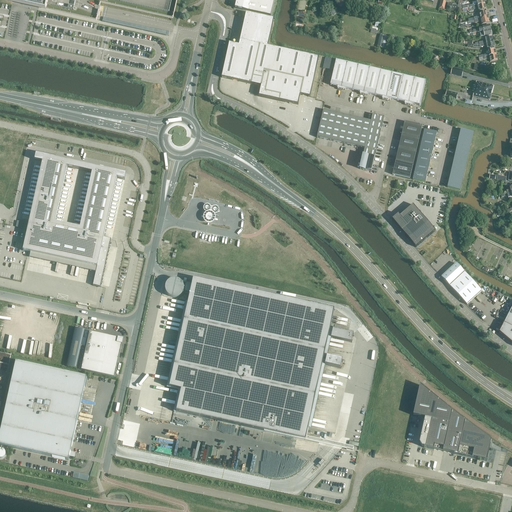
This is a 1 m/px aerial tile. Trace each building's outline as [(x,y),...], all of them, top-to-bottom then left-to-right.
[(5,0),(12,2),(12,1),(20,3),(39,7),(39,8),(46,9),(47,4),(47,0),(5,0)] [(236,0),(235,8),(237,9),(271,16),(274,0),(236,0)] [(306,1),(300,0),(298,10),(305,11),(306,1)] [(458,5),(456,5),(456,7),(458,8),(463,9),(485,5),(483,0),(481,0),(476,1),(477,4),(476,5),(476,4),(473,5),(472,5),(466,6),(460,5),(458,5)] [(456,7),(456,5),(448,3),(447,10),(458,11),(458,8),(456,7)] [(471,20),(471,21),(480,19),(488,18),(487,12),(479,14),(480,17),(473,18),(471,20)] [(246,13),(240,40),(245,41),(265,46),(268,47),(274,19),(273,19),(246,13)] [(156,29),(103,17),(102,21),(104,22),(136,29),(155,33),(156,29)] [(476,33),(483,32),(491,30),(490,25),(482,26),(483,29),(479,30),(476,30),(473,31),(473,30),(470,30),(470,31),(466,31),(466,33),(470,33),(473,33),(476,33)] [(475,43),(475,45),(479,45),(493,42),(492,37),(485,38),(486,41),(475,43)] [(229,43),(221,78),(232,80),(236,81),(256,85),(259,86),(261,86),(260,90),(260,91),(259,96),(288,103),(298,105),(300,95),(305,96),(310,97),(319,58),(268,47),(265,46),(245,41),(240,40),(239,45),(229,43)] [(477,56),(477,57),(479,57),(479,59),(496,55),(495,50),(488,51),(488,52),(486,52),(487,54),(484,55),(481,56),(478,56),(477,56)] [(336,61),(336,60),(326,58),(325,58),(323,68),(334,71),(336,61)] [(338,89),(341,90),(347,64),(336,61),(334,71),(330,85),(331,86),(334,86),(337,87),(338,87),(337,89),(338,89)] [(350,90),(353,91),(358,66),(347,64),(341,90),(344,91),(345,91),(345,89),(346,89),(350,90)] [(361,94),(364,95),(370,69),(358,66),(353,91),(356,91),(359,92),(360,92),(360,94),(361,94)] [(451,75),(462,77),(463,71),(452,68),(451,75)] [(373,95),(375,96),(381,71),(370,69),(364,95),(367,96),(368,94),(369,94),(373,95)] [(383,100),(386,100),(392,74),(381,71),(375,96),(378,96),(382,97),(383,97),(382,99),(382,100),(383,100)] [(395,100),(398,101),(403,77),(392,74),(386,100),(389,101),(390,101),(390,99),(391,99),(395,100)] [(405,105),(408,106),(414,79),(403,77),(398,101),(400,102),(404,102),(405,103),(404,105),(405,105)] [(414,79),(408,106),(410,106),(411,106),(412,106),(413,104),(414,105),(418,106),(420,106),(426,82),(414,79)] [(473,86),(473,89),(491,93),(493,86),(492,86),(476,82),(475,86),(473,86)] [(491,93),(473,89),(472,92),(474,92),(473,96),(489,100),(489,101),(491,93)] [(288,104),(288,103),(281,101),(259,96),(260,91),(259,91),(257,97),(288,104)] [(445,97),(456,100),(458,94),(447,91),(445,97)] [(323,110),(320,124),(327,126),(330,112),(328,112),(324,111),(323,110)] [(330,112),(327,126),(334,127),(337,114),(336,113),(332,112),(330,112)] [(337,114),(334,127),(340,129),(344,115),(341,115),(338,114),(337,114)] [(344,115),(340,129),(347,130),(350,117),(349,116),(345,116),(344,115)] [(372,115),(371,121),(383,124),(383,123),(384,120),(384,117),(372,115)] [(350,117),(347,130),(354,132),(357,118),(355,118),(352,117),(350,117)] [(357,118),(354,132),(361,134),(364,120),(363,120),(359,119),(357,118)] [(364,120),(361,134),(368,135),(369,128),(371,121),(369,121),(365,120),(364,120)] [(371,121),(369,128),(381,131),(382,129),(382,125),(383,124),(371,121)] [(393,173),(392,175),(410,179),(422,126),(404,122),(404,124),(403,127),(402,133),(401,138),(399,144),(399,147),(398,150),(397,153),(396,159),(395,164),(393,169),(393,173)] [(320,124),(317,138),(318,138),(322,139),(324,139),(327,126),(320,124)] [(327,126),(324,139),(326,140),(329,141),(331,141),(334,127),(327,126)] [(334,127),(331,141),(332,141),(335,142),(337,142),(340,129),(334,127)] [(369,128),(368,135),(379,138),(380,137),(381,133),(381,131),(369,128)] [(340,129),(337,142),(339,143),(343,144),(344,144),(347,130),(340,129)] [(347,130),(344,144),(345,144),(348,145),(351,146),(354,132),(347,130)] [(436,135),(437,133),(424,130),(422,138),(435,141),(435,139),(436,135)] [(472,141),(473,133),(461,130),(460,132),(459,136),(459,138),(472,141)] [(354,132),(351,146),(353,146),(356,147),(358,147),(361,134),(354,132)] [(361,134),(358,147),(359,147),(362,148),(365,149),(366,142),(368,135),(361,134)] [(368,135),(366,142),(378,145),(378,143),(379,139),(379,138),(368,135)] [(435,143),(435,141),(422,138),(420,146),(433,149),(434,146),(435,143)] [(470,149),(472,141),(459,138),(458,139),(457,144),(457,146),(470,149)] [(366,142),(365,149),(376,151),(377,150),(377,147),(378,145),(366,142)] [(0,164),(12,167),(14,158),(16,149),(0,145),(0,164)] [(432,152),(433,149),(420,146),(418,155),(431,158),(432,156),(432,152)] [(468,157),(470,149),(457,146),(456,149),(455,153),(455,154),(468,157)] [(365,149),(363,156),(369,157),(375,158),(375,156),(376,153),(376,151),(365,149)] [(75,169),(76,163),(70,162),(55,159),(56,157),(54,156),(49,155),(44,154),(44,155),(44,156),(37,155),(36,154),(35,160),(43,162),(42,164),(41,168),(40,171),(40,176),(39,180),(38,183),(37,187),(36,191),(35,195),(34,199),(34,203),(33,207),(32,211),(31,215),(30,219),(29,224),(28,227),(28,230),(23,251),(28,252),(29,252),(31,253),(33,253),(37,254),(41,255),(46,256),(51,257),(55,258),(59,259),(66,260),(70,261),(75,262),(79,263),(84,264),(88,265),(92,266),(96,267),(97,267),(96,272),(93,286),(97,287),(100,287),(101,286),(101,284),(102,280),(103,276),(104,272),(105,268),(105,266),(106,264),(107,260),(107,256),(108,252),(109,248),(110,245),(111,239),(107,239),(104,238),(105,235),(105,231),(106,227),(107,223),(108,219),(109,215),(110,212),(111,208),(111,206),(112,203),(112,200),(113,196),(114,192),(115,188),(116,184),(117,180),(117,179),(117,178),(125,180),(126,174),(122,173),(90,166),(88,166),(86,165),(84,171),(92,173),(92,175),(91,179),(90,182),(89,187),(88,190),(88,194),(87,198),(86,200),(86,202),(85,206),(84,210),(83,214),(82,218),(82,222),(81,226),(80,228),(55,223),(56,220),(57,216),(58,212),(58,209),(59,204),(60,200),(61,197),(61,195),(62,193),(63,189),(64,185),(64,181),(65,177),(66,173),(67,169),(67,168),(75,169)] [(453,163),(466,166),(468,157),(455,154),(455,156),(454,160),(453,163)] [(431,159),(431,158),(418,155),(417,163),(429,166),(430,163),(431,159)] [(362,158),(360,169),(361,170),(366,171),(369,157),(363,156),(362,158)] [(90,165),(56,157),(55,159),(70,162),(76,163),(86,165),(88,166),(90,166),(90,165)] [(369,157),(366,171),(370,172),(371,172),(374,163),(374,159),(375,158),(369,157)] [(429,168),(429,166),(417,163),(415,171),(427,174),(428,172),(429,168)] [(451,171),(464,174),(466,166),(453,163),(452,166),(452,169),(451,171)] [(427,176),(427,174),(415,171),(413,180),(425,183),(426,180),(427,176)] [(462,182),(464,174),(451,171),(451,173),(450,177),(449,179),(462,182)] [(460,191),(462,182),(449,179),(449,182),(448,186),(447,188),(460,191)] [(219,212),(219,211),(219,210),(219,209),(219,208),(218,207),(217,207),(216,206),(215,206),(214,206),(214,207),(212,207),(210,206),(209,205),(208,205),(207,204),(206,205),(205,205),(204,206),(203,207),(203,208),(203,209),(203,210),(204,211),(205,212),(206,213),(207,213),(208,213),(209,212),(211,212),(212,213),(213,214),(214,214),(215,214),(216,214),(217,214),(218,213),(219,212)] [(392,219),(392,220),(403,233),(403,232),(410,235),(409,238),(408,239),(416,248),(425,239),(435,231),(413,205),(400,216),(398,214),(399,216),(398,218),(397,217),(397,218),(396,219),(395,219),(395,220),(394,221),(392,219)] [(215,220),(216,219),(216,218),(216,217),(215,215),(215,214),(214,213),(213,213),(212,212),(211,212),(210,211),(208,212),(207,212),(206,212),(205,213),(204,214),(204,215),(203,216),(203,218),(203,219),(204,220),(204,221),(205,222),(206,223),(207,224),(208,224),(209,224),(211,224),(212,224),(213,223),(214,222),(215,221),(215,220)] [(28,227),(29,224),(17,221),(16,224),(16,227),(28,230),(28,227)] [(201,241),(212,243),(213,240),(210,239),(211,235),(202,233),(201,241)] [(33,253),(31,253),(29,258),(96,272),(97,267),(96,267),(92,266),(88,265),(84,264),(79,263),(75,262),(70,261),(66,260),(59,259),(55,258),(51,257),(46,256),(41,255),(37,254),(33,253)] [(443,276),(441,277),(446,282),(449,286),(464,273),(456,264),(452,267),(451,269),(445,274),(443,276)] [(464,273),(449,286),(456,293),(467,305),(473,300),(476,297),(480,293),(482,292),(464,273)] [(334,310),(193,279),(192,284),(186,283),(184,292),(190,294),(188,302),(186,301),(185,304),(184,308),(183,313),(182,318),(181,322),(180,326),(179,331),(178,335),(176,344),(175,349),(174,353),(173,358),(172,362),(171,366),(170,371),(169,375),(168,380),(167,384),(167,387),(179,390),(178,393),(177,398),(175,404),(174,409),(174,412),(176,412),(215,421),(239,426),(293,438),(296,439),(306,441),(306,440),(306,437),(308,428),(311,428),(311,425),(312,421),(313,416),(314,412),(315,407),(316,403),(317,398),(318,394),(319,389),(320,385),(321,381),(322,376),(323,372),(324,367),(325,365),(341,369),(342,364),(343,360),(327,357),(327,354),(328,350),(329,345),(330,340),(331,338),(351,342),(352,338),(353,333),(330,328),(331,326),(332,322),(332,318),(334,310)] [(499,333),(508,340),(511,343),(511,307),(506,319),(499,333)] [(75,328),(67,367),(76,369),(85,330),(75,328)] [(120,339),(118,338),(103,335),(99,334),(93,333),(90,332),(81,370),(89,372),(115,378),(115,377),(115,376),(122,345),(122,342),(121,341),(120,339)] [(16,362),(0,435),(0,445),(69,461),(70,454),(78,419),(79,415),(81,404),(81,402),(82,398),(83,393),(87,378),(16,362)] [(420,385),(413,416),(425,418),(419,443),(420,445),(422,447),(428,448),(436,450),(440,451),(443,452),(448,430),(452,412),(452,411),(420,385)] [(448,430),(443,452),(445,452),(450,453),(452,454),(456,455),(457,455),(487,461),(489,452),(488,452),(490,447),(491,447),(491,446),(492,444),(492,443),(490,443),(491,441),(474,428),(452,411),(452,412),(448,430)]
